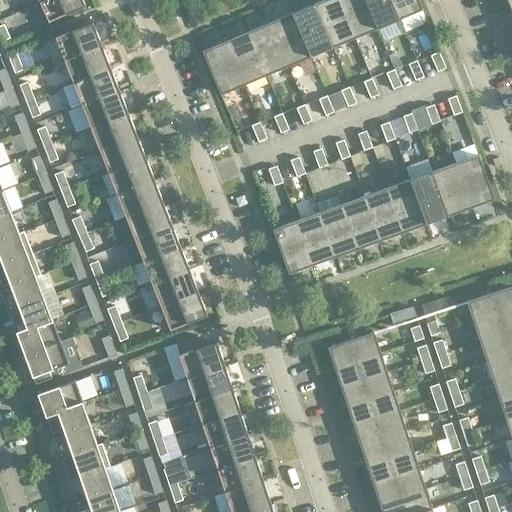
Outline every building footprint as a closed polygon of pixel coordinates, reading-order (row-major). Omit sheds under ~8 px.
[(85,5),(83,0),(43,0),(40,2),(49,21),(85,5)] [(355,38),(338,0),(322,0),(314,4),(332,47),(355,38)] [(377,28),(365,0),(338,0),(355,38),(377,28)] [(399,19),(391,0),(365,0),(377,28),(399,19)] [(422,9),(418,0),(391,0),(399,19),(422,9)] [(332,47),(314,4),(292,13),(310,56),(332,47)] [(310,56),(292,13),(270,22),(288,66),(310,56)] [(3,22),(0,23),(0,37),(2,41),(10,38),(3,22)] [(55,37),(64,60),(102,45),(93,22),(55,37)] [(288,66),(270,22),(248,32),(266,75),(288,66)] [(266,75),(248,32),(226,41),(244,84),(266,75)] [(244,84),(226,41),(203,51),(221,94),(244,84)] [(110,68),(102,45),(64,60),(73,82),(110,68)] [(17,53),(8,56),(15,73),(23,70),(17,53)] [(431,57),(438,74),(446,70),(440,54),(431,57)] [(409,66),(416,83),(424,79),(418,63),(409,66)] [(12,87),(5,68),(0,69),(0,80),(4,90),(12,87)] [(119,90),(110,68),(73,82),(82,105),(119,90)] [(387,75),(393,91),(402,88),(395,71),(387,75)] [(27,80),(19,83),(25,100),(34,97),(27,80)] [(364,83),(371,100),(379,97),(373,80),(364,83)] [(19,104),(12,87),(4,90),(11,108),(19,104)] [(342,92),(348,109),(357,106),(350,89),(342,92)] [(128,112),(119,90),(82,105),(91,127),(128,112)] [(461,110),(454,93),(446,96),(453,113),(461,110)] [(40,114),(34,97),(25,100),(32,117),(40,114)] [(319,101),(326,118),(334,114),(328,98),(319,101)] [(439,118),(432,102),(424,105),(430,122),(439,118)] [(297,110),(304,126),(312,123),(305,107),(297,110)] [(416,127),(410,111),(401,114),(408,130),(416,127)] [(29,130),(22,112),(14,115),(21,133),(29,130)] [(137,135),(128,112),(91,127),(99,149),(137,135)] [(275,118),(281,135),(290,132),(283,115),(275,118)] [(394,136),(387,119),(379,123),(385,139),(394,136)] [(252,127),(259,144),(267,141),(261,124),(252,127)] [(45,125),(37,129),(43,146),(52,142),(45,125)] [(371,145),(365,128),(356,131),(363,148),(371,145)] [(36,147),(29,130),(21,133),(28,151),(36,147)] [(145,157),(137,135),(99,149),(108,172),(145,157)] [(349,154),(342,137),(334,140),(341,157),(349,154)] [(58,159),(52,142),(43,146),(50,163),(58,159)] [(327,162),(320,146),(312,149),(318,166),(327,162)] [(304,171),(298,154),(289,158),(296,174),(304,171)] [(46,173),(39,155),(31,158),(38,176),(46,173)] [(494,199),(478,155),(455,163),(471,207),(494,199)] [(154,180),(145,157),(108,172),(102,174),(111,197),(117,194),(154,180)] [(282,180),(275,163),(267,166),(273,183),(282,180)] [(471,207),(455,163),(432,171),(448,215),(471,207)] [(62,170),(54,173),(60,190),(69,187),(62,170)] [(448,215),(432,171),(410,179),(425,224),(448,215)] [(53,190),(46,173),(38,176),(44,194),(53,190)] [(425,224),(410,179),(387,188),(403,232),(425,224)] [(163,202),(154,180),(117,194),(126,217),(163,202)] [(75,203),(69,187),(60,190),(67,207),(75,203)] [(403,232),(387,188),(364,196),(380,240),(403,232)] [(0,215),(11,211),(3,190),(0,190),(0,215)] [(238,207),(247,203),(244,194),(235,198),(238,207)] [(380,240),(364,196),(342,204),(358,248),(380,240)] [(63,216),(56,199),(48,202),(55,220),(63,216)] [(172,224),(163,202),(126,217),(134,239),(172,224)] [(358,248),(342,204),(319,212),(335,256),(358,248)] [(0,240),(20,233),(11,211),(0,215),(0,240)] [(335,256),(319,212),(297,220),(313,265),(335,256)] [(70,234),(63,216),(55,220),(62,237),(70,234)] [(80,216),(72,219),(78,236),(87,233),(80,216)] [(313,265),(297,220),(273,229),(289,273),(313,265)] [(181,247),(172,224),(134,239),(143,262),(181,247)] [(24,232),(20,233),(0,240),(0,265),(32,253),(24,232)] [(93,250),(87,233),(78,236),(85,253),(93,250)] [(80,259),(73,242),(65,245),(71,263),(80,259)] [(189,269),(181,247),(143,262),(152,284),(189,269)] [(40,275),(32,253),(0,265),(0,289),(0,290),(36,276),(40,275)] [(87,277),(80,259),(71,263),(78,280),(87,277)] [(97,259),(89,263),(95,279),(104,276),(97,259)] [(198,292),(189,269),(152,284),(161,306),(198,292)] [(44,297),(36,276),(0,290),(8,311),(44,297)] [(111,293),(104,276),(95,279),(102,296),(111,293)] [(97,302),(90,285),(81,288),(88,306),(97,302)] [(511,286),(467,301),(474,321),(511,308),(511,286)] [(207,315),(198,292),(161,306),(170,330),(207,315)] [(53,319),(44,297),(8,311),(16,332),(53,319)] [(421,304),(424,314),(440,309),(437,299),(421,304)] [(104,320),(97,302),(88,306),(95,323),(104,320)] [(115,304),(106,307),(113,324),(121,321),(115,304)] [(511,330),(511,308),(474,321),(480,341),(511,330)] [(60,340),(53,319),(16,332),(24,354),(60,340)] [(435,319),(426,322),(431,335),(440,332),(435,319)] [(128,338),(121,321),(113,324),(120,341),(128,338)] [(423,338),(419,324),(409,327),(414,341),(423,338)] [(511,351),(511,330),(480,341),(486,360),(511,351)] [(328,347),(335,367),(380,352),(374,332),(328,347)] [(117,354),(109,335),(101,338),(109,357),(117,354)] [(442,339),(433,342),(437,355),(446,352),(442,339)] [(69,363),(60,340),(24,354),(35,384),(52,378),(49,370),(69,363)] [(179,354),(187,378),(225,365),(217,342),(179,354)] [(430,357),(425,344),(416,347),(420,361),(430,357)] [(511,373),(511,351),(486,360),(493,380),(511,373)] [(387,372),(380,352),(335,367),(341,387),(387,372)] [(451,365),(446,352),(437,355),(442,368),(451,365)] [(434,371),(430,357),(420,361),(425,374),(434,371)] [(232,388),(225,365),(187,378),(194,401),(232,388)] [(128,386),(122,368),(114,371),(119,389),(128,386)] [(393,391),(387,372),(341,387),(347,406),(393,391)] [(141,373),(132,376),(138,393),(147,391),(141,373)] [(511,394),(511,373),(493,380),(499,399),(511,394)] [(455,377),(446,380),(450,394),(459,391),(455,377)] [(83,402),(75,379),(37,393),(46,416),(47,416),(46,415),(83,402)] [(442,396),(438,383),(429,386),(433,399),(442,396)] [(134,404),(128,386),(119,389),(125,407),(134,404)] [(240,411),(232,388),(194,401),(202,424),(240,411)] [(152,408),(147,391),(138,393),(144,411),(152,408)] [(400,410),(393,391),(347,406),(354,425),(400,410)] [(464,404),(459,391),(450,394),(454,407),(464,404)] [(511,416),(511,394),(499,399),(506,419),(511,416)] [(447,410),(442,396),(433,399),(438,413),(447,410)] [(90,423),(83,402),(46,415),(47,416),(54,436),(90,423)] [(406,430),(400,410),(354,425),(360,445),(406,430)] [(248,434),(240,411),(202,424),(209,446),(248,434)] [(143,430),(137,412),(128,415),(134,433),(143,430)] [(468,416),(458,419),(463,433),(472,430),(468,416)] [(156,419),(147,422),(153,439),(162,436),(156,419)] [(455,435),(451,422),(442,425),(446,438),(455,435)] [(98,445),(90,423),(54,436),(61,458),(98,445)] [(149,448),(143,430),(134,433),(140,451),(149,448)] [(412,449),(406,430),(360,445),(367,465),(412,449)] [(477,443),(472,430),(463,433),(467,446),(477,443)] [(255,457),(248,434),(209,446),(217,469),(255,457)] [(460,449),(455,435),(446,438),(451,452),(460,449)] [(168,453),(162,436),(153,439),(159,456),(168,453)] [(106,467),(98,445),(61,458),(69,479),(106,467)] [(419,469),(412,449),(367,465),(373,484),(419,469)] [(157,473),(151,455),(143,458),(149,476),(157,473)] [(480,455),(471,458),(476,472),(485,469),(480,455)] [(263,479),(255,457),(217,469),(225,492),(263,479)] [(468,474),(464,461),(454,464),(459,477),(468,474)] [(171,465),(163,468),(169,485),(177,482),(171,465)] [(113,488),(106,467),(69,479),(76,501),(113,488)] [(425,488),(419,469),(373,484),(380,503),(425,488)] [(489,482),(485,469),(476,472),(480,485),(489,482)] [(163,491),(157,473),(149,476),(155,494),(163,491)] [(473,487),(468,474),(459,477),(463,490),(473,487)] [(240,511),(270,502),(263,479),(225,492),(231,511),(240,511)] [(183,499),(177,482),(169,485),(174,502),(183,499)] [(115,511),(120,510),(113,488),(76,501),(80,511),(115,511)] [(418,511),(432,508),(425,488),(380,503),(382,511),(418,511)] [(493,494),(484,497),(488,510),(498,507),(493,494)] [(480,511),(476,499),(467,502),(470,511),(480,511)] [(170,511),(166,500),(157,503),(160,511),(170,511)] [(273,511),(270,502),(240,511),(273,511)]
